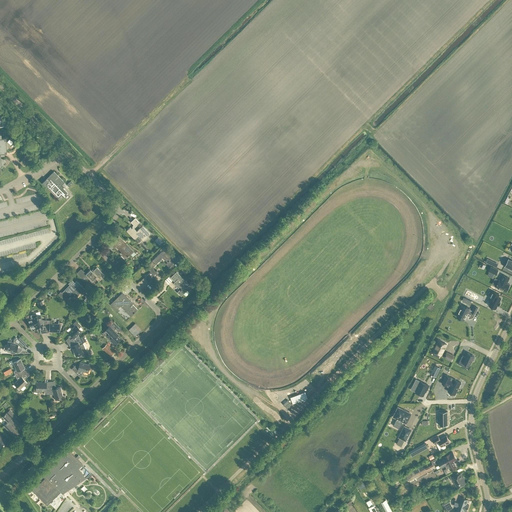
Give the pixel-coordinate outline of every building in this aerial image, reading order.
[(0,173),(0,168),(1,168),(1,165),(2,165),(5,161),(2,158),(1,158),(1,156),(2,156),(2,153),(7,152),(6,148),(7,148),(10,145),(7,141),(6,142),(6,137),(1,137),(1,133),(0,133),(0,173)] [(42,182),(58,198),(61,195),(64,197),(68,193),(63,187),(64,186),(62,184),(65,182),(54,171),(52,172),(52,173),(42,182)] [(151,233),(143,225),(140,222),(135,217),(131,221),(134,225),(135,226),(137,224),(140,227),(137,231),(133,227),(131,228),(131,227),(130,226),(126,230),(135,239),(138,243),(142,239),(143,238),(146,235),(147,237),(151,233)] [(125,259),(134,251),(119,236),(110,244),(114,248),(116,246),(123,253),(121,255),(125,259)] [(159,245),(163,241),(158,236),(155,240),(159,245)] [(175,261),(172,258),(173,257),(164,248),(150,261),(151,262),(147,266),(150,269),(152,267),(162,257),(167,262),(165,263),(169,267),(175,261)] [(185,273),(189,270),(184,264),(180,268),(185,273)] [(498,270),(491,266),(488,271),(496,275),(498,270)] [(105,275),(97,267),(92,271),(90,269),(86,273),(85,274),(92,281),(95,278),(99,281),(105,275)] [(149,282),(159,272),(157,270),(156,271),(153,268),(150,271),(146,275),(149,278),(146,280),(149,282)] [(193,286),(190,283),(189,284),(176,271),(170,277),(173,279),(175,281),(173,283),(179,289),(177,291),(181,295),(183,293),(186,296),(189,293),(187,290),(188,290),(189,289),(190,290),(193,286)] [(501,289),(506,292),(510,284),(507,283),(509,278),(503,275),(500,280),(499,279),(496,286),(497,287),(497,288),(501,290),(501,289)] [(87,290),(81,284),(80,285),(79,284),(80,283),(76,280),(74,282),(72,279),(68,283),(70,285),(66,290),(69,293),(68,294),(72,297),(75,294),(76,296),(81,291),(83,293),(84,292),(85,293),(86,292),(87,290)] [(489,305),(496,309),(498,305),(499,306),(500,302),(499,302),(501,298),(498,297),(500,294),(493,291),(489,297),(492,299),(489,305)] [(135,312),(137,309),(132,304),(133,303),(122,292),(110,304),(116,310),(120,305),(131,316),(134,313),(135,312)] [(462,318),(465,320),(469,313),(471,315),(472,312),(475,313),(478,307),(475,306),(472,311),(469,309),(470,308),(466,306),(466,307),(461,305),(458,311),(459,312),(457,317),(461,319),(462,318)] [(43,329),(46,329),(45,320),(42,320),(41,315),(36,316),(36,315),(31,315),(31,319),(28,320),(30,328),(30,327),(35,326),(35,327),(43,325),(43,329)] [(61,328),(62,323),(59,322),(59,324),(51,323),(51,320),(45,320),(46,329),(51,329),(51,332),(60,332),(60,328),(61,328)] [(78,334),(82,331),(79,328),(81,326),(76,320),(73,323),(75,325),(69,332),(71,335),(72,335),(71,334),(72,334),(75,336),(74,337),(70,340),(72,343),(80,338),(80,337),(78,334)] [(116,343),(121,337),(117,332),(121,328),(113,321),(102,332),(109,340),(111,338),(116,343)] [(80,337),(80,338),(72,343),(74,346),(72,348),(75,356),(79,354),(80,355),(88,353),(87,349),(86,349),(83,343),(82,343),(81,341),(86,338),(84,335),(80,337)] [(16,352),(18,344),(20,346),(22,343),(21,342),(24,340),(20,336),(18,339),(16,337),(14,339),(13,342),(8,341),(7,345),(6,345),(3,350),(7,351),(7,350),(16,352)] [(433,351),(441,355),(447,344),(439,340),(436,346),(435,345),(433,349),(434,349),(433,351)] [(102,348),(110,356),(114,351),(107,344),(102,348)] [(465,363),(469,366),(472,360),(473,361),(475,358),(474,357),(474,356),(467,352),(464,359),(461,357),(458,364),(463,366),(465,363)] [(14,371),(16,376),(24,372),(22,368),(24,367),(21,358),(17,360),(16,359),(11,360),(12,364),(13,363),(17,370),(14,371)] [(90,369),(93,365),(89,363),(89,364),(80,362),(78,370),(75,372),(80,377),(82,374),(83,371),(88,373),(89,369),(90,369)] [(441,368),(435,365),(431,374),(436,377),(441,368)] [(24,385),(27,382),(22,377),(26,374),(24,372),(16,376),(18,380),(14,383),(17,386),(16,387),(19,392),(22,390),(21,389),(24,385)] [(455,395),(461,382),(454,379),(453,380),(450,379),(451,377),(446,375),(442,383),(447,386),(448,384),(450,386),(448,391),(455,395)] [(429,385),(421,381),(415,392),(423,395),(426,389),(427,390),(429,385)] [(50,394),(49,385),(45,385),(45,382),(36,382),(36,386),(35,386),(34,391),(37,392),(37,390),(45,391),(45,394),(50,394)] [(53,385),(49,385),(50,394),(54,394),(55,399),(59,398),(59,399),(65,399),(65,395),(63,396),(61,387),(53,389),(53,385)] [(292,403),(307,398),(305,392),(290,397),(292,403)] [(287,408),(291,404),(288,400),(283,404),(287,408)] [(403,421),(406,423),(411,413),(398,407),(393,416),(397,418),(403,421)] [(15,437),(19,434),(14,428),(21,421),(10,409),(2,417),(7,422),(4,425),(15,437)] [(447,411),(439,411),(440,425),(448,425),(447,411)] [(404,425),(398,437),(406,441),(412,429),(404,425)] [(445,445),(450,442),(447,435),(440,439),(439,436),(432,439),(435,443),(439,441),(439,443),(437,444),(440,449),(441,450),(445,447),(446,446),(445,445)] [(29,487),(47,505),(61,491),(62,492),(90,473),(85,466),(80,469),(79,467),(82,463),(67,448),(29,487)] [(453,452),(437,460),(441,467),(447,464),(451,470),(457,466),(453,461),(457,459),(453,452)] [(432,461),(425,464),(427,469),(434,465),(432,461)] [(410,482),(419,477),(418,475),(420,474),(419,473),(426,469),(424,465),(406,474),(410,482)] [(458,487),(466,483),(462,477),(463,477),(461,473),(458,475),(456,471),(450,475),(452,478),(453,478),(458,487)] [(468,499),(461,497),(459,503),(458,506),(456,511),(457,511),(463,511),(464,510),(467,511),(468,508),(468,507),(469,504),(467,503),(468,499)] [(448,498),(442,501),(447,510),(453,507),(448,498)] [(386,511),(390,511),(392,511),(386,500),(381,503),(386,511)]
